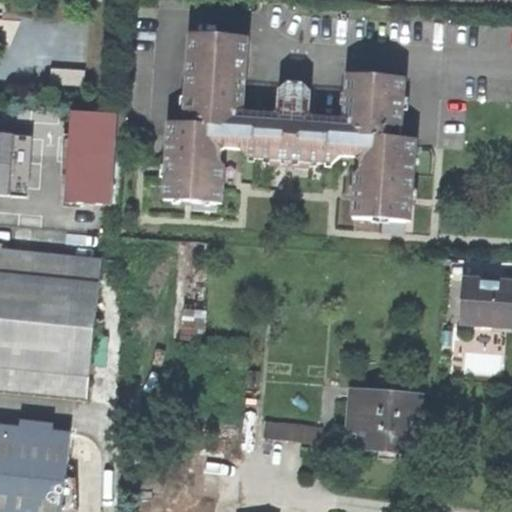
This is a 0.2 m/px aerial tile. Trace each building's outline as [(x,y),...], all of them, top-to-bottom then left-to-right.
[(402,128),(405,81),(346,77),(343,122),(311,120),(315,115),(316,94),(311,94),(310,92),(304,84),(288,83),(280,90),(279,92),(274,92),(272,118),(243,116),(248,39),(189,35),(184,112),(185,112),(189,113),(188,125),(184,124),(169,124),(164,200),(222,205),(224,167),(221,164),(221,154),(226,150),(240,151),(248,159),(270,161),(270,167),(311,169),(311,164),(333,166),(341,157),(355,158),(360,164),(360,172),(355,176),(352,218),(411,223),(417,141),(400,139),(397,139),(398,127),(401,128),(402,128)] [(118,115),(72,112),(69,159),(66,206),(112,209),(115,165),(118,115)] [(26,198),(30,137),(0,135),(0,196),(11,197),(26,198)] [(0,249),(1,243),(0,242),(0,393),(87,402),(102,261),(0,249)] [(463,321),(511,323),(511,283),(466,280),(463,321)] [(416,433),(420,397),(352,391),(349,426),(361,428),(360,447),(414,452),(414,447),(417,447),(418,440),(419,434),(416,433)] [(307,442),(308,427),(269,424),(268,439),(307,442)] [(65,479),(69,433),(0,425),(0,511),(76,511),(74,479),(65,479)]
